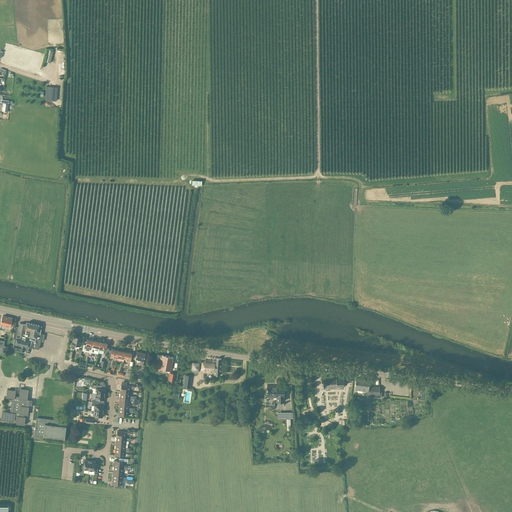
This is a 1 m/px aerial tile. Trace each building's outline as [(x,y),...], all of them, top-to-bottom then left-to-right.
[(44,61),(50,63),(53,51),(47,50),(44,61)] [(46,86),(45,100),(56,101),(57,87),(46,86)] [(2,315),(0,324),(1,324),(10,326),(12,318),(2,315)] [(40,334),(42,326),(39,326),(39,325),(26,323),(26,325),(19,323),(18,329),(15,328),(14,331),(13,339),(13,340),(14,340),(12,350),(23,352),(24,351),(27,351),(28,348),(30,348),(30,347),(39,349),(41,338),(43,338),(44,335),(42,335),(42,334),(40,334)] [(72,344),(71,348),(74,349),(74,347),(75,345),(79,346),(81,338),(74,336),(72,344)] [(85,347),(92,348),(94,340),(87,339),(86,345),(85,347)] [(94,340),(92,348),(94,349),(93,353),(98,354),(98,353),(98,350),(100,342),(94,340)] [(100,342),(98,350),(104,351),(105,351),(108,352),(110,345),(107,344),(107,343),(100,342)] [(117,358),(124,360),(125,352),(118,350),(117,358)] [(143,364),(144,360),(145,353),(137,351),(135,362),(140,363),(143,364)] [(132,353),(125,352),(124,360),(130,361),(131,359),(132,353)] [(160,355),(157,367),(159,368),(158,371),(162,372),(163,368),(170,370),(173,357),(162,355),(160,355)] [(217,358),(216,360),(205,360),(205,373),(214,373),(214,375),(220,375),(221,358),(217,358)] [(170,372),(168,380),(175,381),(176,373),(170,372)] [(347,383),(347,379),(344,377),(337,378),(337,376),(323,377),(323,379),(321,379),(321,384),(323,384),(323,387),(337,387),(337,385),(344,385),(347,383)] [(356,378),(354,389),(367,391),(368,391),(368,386),(369,380),(364,379),(361,379),(356,378)] [(96,388),(95,393),(105,394),(105,389),(100,388),(100,385),(93,385),(92,388),(96,388)] [(267,386),(267,396),(267,404),(275,405),(275,401),(277,401),(283,401),(284,386),(267,386)] [(367,395),(367,397),(370,397),(371,397),(381,398),(381,391),(381,389),(379,389),(379,387),(368,386),(368,391),(367,391),(367,394),(367,395)] [(29,405),(31,406),(32,400),(27,400),(28,389),(20,388),(19,396),(18,396),(18,395),(16,395),(16,396),(15,396),(16,390),(7,389),(6,397),(12,398),(10,412),(2,411),(1,419),(14,421),(14,418),(17,419),(16,424),(24,425),(25,417),(22,416),(22,414),(28,415),(29,405)] [(105,394),(95,393),(95,399),(92,399),(92,402),(99,402),(99,399),(104,400),(105,394)] [(92,402),(91,405),(92,405),(94,406),(94,410),(103,411),(104,406),(98,405),(99,402),(92,402)] [(42,418),(36,417),(34,437),(43,439),(43,436),(65,438),(66,426),(57,425),(57,420),(42,418)] [(80,472),(80,474),(83,475),(83,472),(84,469),(89,470),(90,461),(85,460),(84,465),(81,465),(80,472)] [(96,461),(90,461),(89,470),(94,471),(94,473),(97,474),(98,467),(95,467),(96,461)] [(113,478),(112,484),(114,485),(114,487),(122,488),(125,489),(126,482),(126,479),(113,478)]
